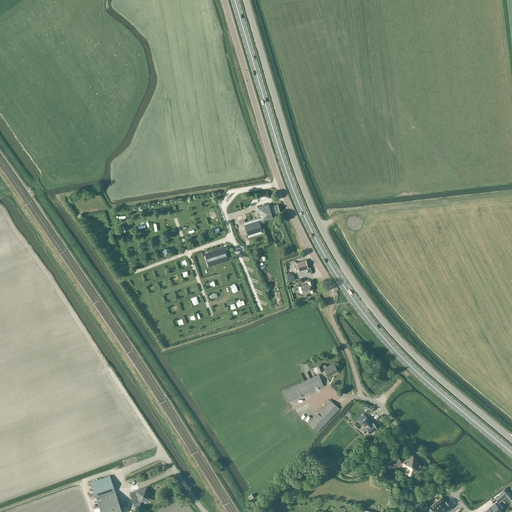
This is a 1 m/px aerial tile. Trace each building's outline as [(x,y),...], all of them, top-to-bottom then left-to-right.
[(277,205),(269,207),(268,204),(258,207),(259,212),(261,219),(244,225),(247,235),(262,231),(260,224),(265,222),(264,221),(273,218),(272,215),(280,212),(277,205)] [(413,216),(397,216),(397,239),(414,239),(413,216)] [(405,240),(364,250),(370,274),(397,268),(411,264),(405,240)] [(225,249),(205,255),(208,265),(227,259),(225,249)] [(297,262),(299,270),(308,268),(306,260),(297,262)] [(313,280),(309,281),(309,279),(307,279),(308,284),(301,286),(303,293),(310,291),(311,292),(315,291),(313,280)] [(328,377),(334,374),(333,373),(338,372),(334,363),(326,366),(325,365),(322,366),(321,364),(316,366),(318,373),(323,371),(323,370),(325,369),(328,377)] [(304,381),(283,391),(288,403),(324,387),(319,376),(319,375),(317,376),(308,380),(304,381)] [(317,432),(339,409),(330,401),(308,424),(317,432)] [(373,423),(372,423),(367,416),(361,420),(366,428),(362,431),(365,433),(368,431),(369,433),(377,428),(373,423)] [(402,466),(410,478),(422,469),(415,458),(414,458),(413,456),(402,463),(401,463),(401,464),(400,463),(402,462),(398,457),(389,463),(393,468),(397,465),(399,468),(402,466)] [(117,488),(114,489),(110,476),(91,482),(96,498),(101,511),(122,511),(115,491),(118,490),(117,488)] [(139,490),(136,491),(130,494),(134,505),(139,503),(140,503),(152,498),(147,486),(138,489),(139,490)] [(497,498),(499,500),(507,495),(511,500),(511,504),(511,505),(511,506),(511,496),(505,488),(502,490),(504,493),(497,498)] [(432,511),(434,511),(447,502),(442,497),(430,507),(432,510),(431,511),(432,511)] [(420,499),(412,505),(414,508),(422,502),(420,499)] [(496,501),(485,510),(486,511),(498,511),(502,509),(496,501)] [(446,511),(451,508),(452,508),(447,502),(434,511),(446,511)]
